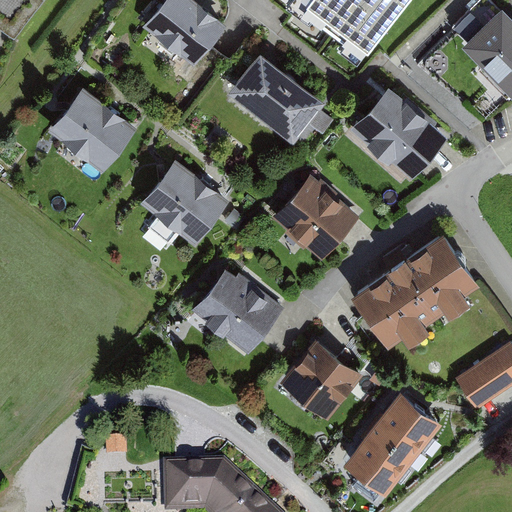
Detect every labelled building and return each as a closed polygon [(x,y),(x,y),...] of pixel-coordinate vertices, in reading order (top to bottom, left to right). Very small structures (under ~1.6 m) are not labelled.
[(0,0),(0,25),(16,38),(46,0),(0,0)] [(231,25),(198,0),(166,0),(145,26),(197,67),(231,25)] [(405,0),(298,0),(297,2),(364,54),(405,0)] [(511,16),(503,7),(463,44),(511,95),(511,16)] [(329,101),(266,50),(233,91),(296,142),(329,101)] [(140,126),(86,84),(51,129),(106,170),(140,126)] [(449,138),(391,87),(351,133),(408,183),(449,138)] [(233,200),(178,157),(143,202),(198,245),(233,200)] [(361,218),(313,174),(274,215),(322,259),(361,218)] [(446,234),(355,296),(390,347),(405,337),(411,346),(432,332),(427,325),(446,312),(450,318),(470,304),(464,295),(480,284),(446,234)] [(284,306),(228,264),(194,309),(250,351),(284,306)] [(365,370),(318,335),(284,380),(331,415),(365,370)] [(511,340),(459,375),(480,407),(505,391),(511,386),(511,340)] [(391,371),(381,363),(370,378),(380,385),(391,371)] [(446,418),(404,387),(349,461),(391,493),(446,418)] [(109,501),(110,472),(127,473),(127,444),(86,444),(85,500),(109,501)] [(277,511),(226,461),(164,465),(165,511),(181,511),(206,510),(207,511),(277,511)]
